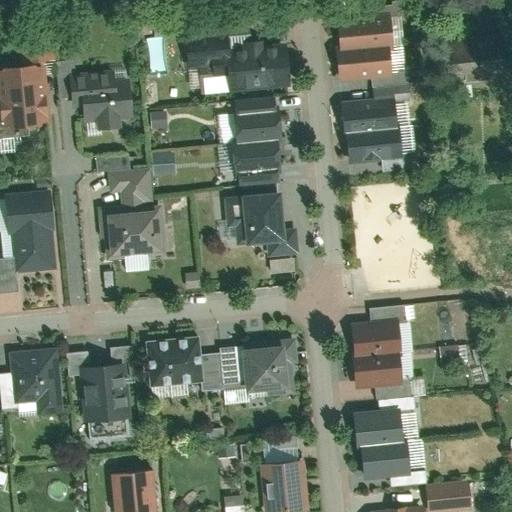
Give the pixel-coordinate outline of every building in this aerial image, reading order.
[(334,21),(337,54),(385,50),(391,49),(388,16),(334,21)] [(506,29),(449,33),(453,82),(510,78),(506,29)] [(209,66),(210,76),(226,74),(228,92),(287,86),(283,41),(263,43),(263,40),(248,42),(248,44),(237,45),(236,33),(181,38),(184,69),(209,66)] [(168,36),(148,37),(150,75),(170,74),(168,36)] [(333,55),(335,82),(388,78),(385,50),(337,54),(333,55)] [(0,72),(0,129),(47,125),(42,68),(0,72)] [(117,121),(135,120),(131,80),(114,81),(113,71),(66,75),(69,109),(80,108),(81,124),(93,123),(94,133),(118,131),(117,121)] [(273,97),(230,101),(235,152),(274,149),(279,149),(276,119),(275,119),(273,97)] [(393,101),(339,106),(342,136),(346,135),(396,131),(393,101)] [(346,135),(348,165),(399,160),(396,131),(346,135)] [(274,149),(235,152),(239,197),(276,193),(275,175),(277,175),(274,149)] [(178,173),(176,150),(154,151),(156,174),(178,173)] [(100,209),(104,260),(166,255),(163,205),(141,206),(141,201),(153,200),(150,168),(119,170),(119,174),(106,175),(108,195),(120,194),(121,208),(100,209)] [(8,190),(15,273),(60,269),(56,220),(58,220),(55,186),(8,190)] [(244,248),(265,246),(266,259),(298,256),(296,228),(280,230),(276,193),(239,197),(244,248)] [(399,340),(396,307),(348,312),(351,345),(395,341),(399,340)] [(201,386),(197,337),(143,342),(147,390),(201,386)] [(294,338),(243,342),(247,394),(298,391),(294,338)] [(398,374),(395,341),(351,345),(344,345),(347,379),(398,374)] [(87,348),(66,349),(72,425),(136,420),(130,344),(108,346),(109,359),(88,360),(87,348)] [(13,405),(34,403),(35,417),(60,414),(55,348),(8,352),(13,405)] [(394,398),(348,402),(351,438),(356,438),(359,469),(406,465),(403,431),(397,431),(394,398)] [(257,459),(256,446),(244,446),(244,460),(257,459)] [(257,466),(261,511),(300,511),(309,511),(304,461),(257,466)] [(107,475),(111,511),(157,511),(153,470),(107,475)] [(367,507),(367,511),(422,511),(422,502),(403,504),(403,501),(385,503),(385,505),(367,507)]
